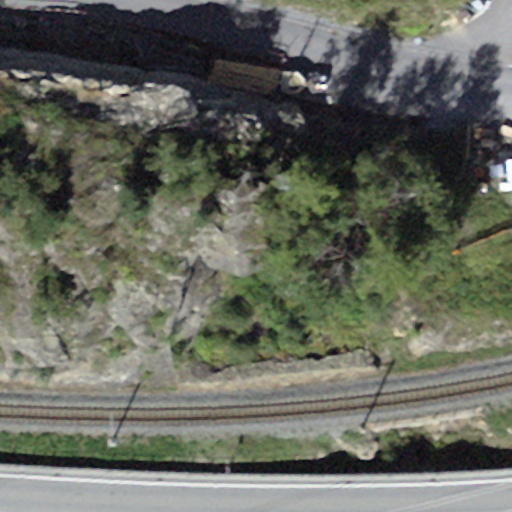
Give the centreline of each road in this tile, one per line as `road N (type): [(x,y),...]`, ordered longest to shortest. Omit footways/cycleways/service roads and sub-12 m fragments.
road 1 (primary): [(511,496),(0,494)]
road 2 (unclassified): [(115,0),(394,71),(511,89)]
